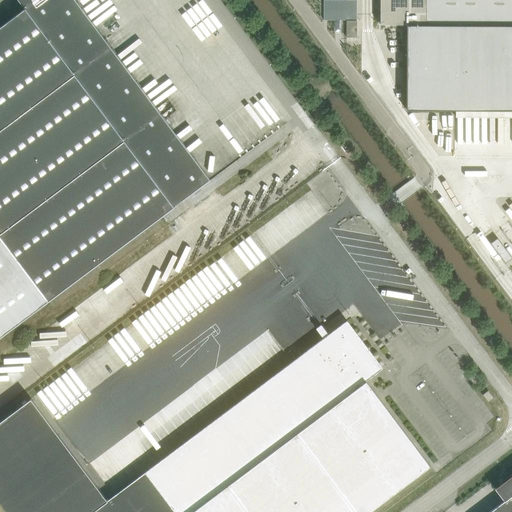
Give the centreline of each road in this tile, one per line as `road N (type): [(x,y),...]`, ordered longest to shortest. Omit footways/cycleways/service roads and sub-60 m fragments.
road 1 (unclassified): [(511,399),(334,163)]
road 2 (unclassified): [(413,511),(511,438)]
